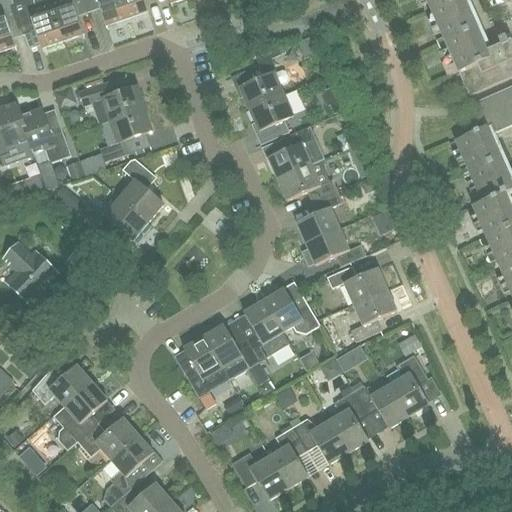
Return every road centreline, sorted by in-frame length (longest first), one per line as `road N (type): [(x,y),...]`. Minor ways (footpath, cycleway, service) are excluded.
road 1 (residential): [(383,39),(402,83),(404,209),(511,457)]
road 2 (residential): [(230,161),(210,147),(179,59),(156,46),(44,83),(0,82)]
road 3 (residential): [(155,337),(225,295),(259,258),(270,231),(243,166),(230,161)]
road 4 (residential): [(228,511),(177,426),(144,389),(142,358),(155,337)]
road 5 (residential): [(343,511),(426,465),(511,462)]
